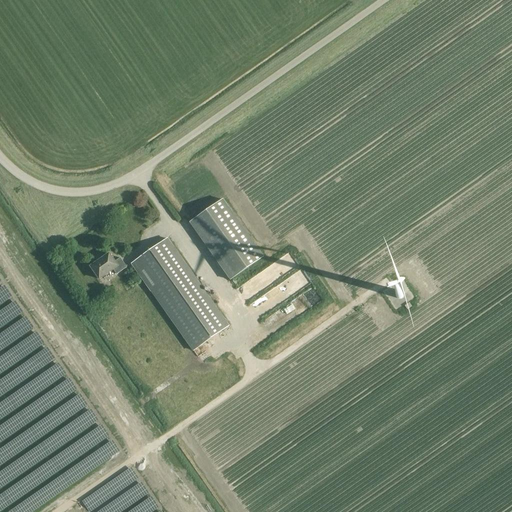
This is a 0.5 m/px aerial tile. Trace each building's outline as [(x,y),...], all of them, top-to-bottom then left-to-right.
[(231,280),(263,257),(223,200),(190,223),(231,280)] [(167,239),(132,264),(151,292),(152,291),(194,351),(229,326),(167,239)] [(280,273),(296,263),(289,252),(273,262),(280,273)] [(117,274),(127,267),(120,258),(115,262),(109,254),(91,267),(100,279),(113,270),(117,274)] [(284,297),(308,281),(301,271),(277,287),(284,297)] [(395,299),(404,298),(403,290),(394,291),(395,299)]
